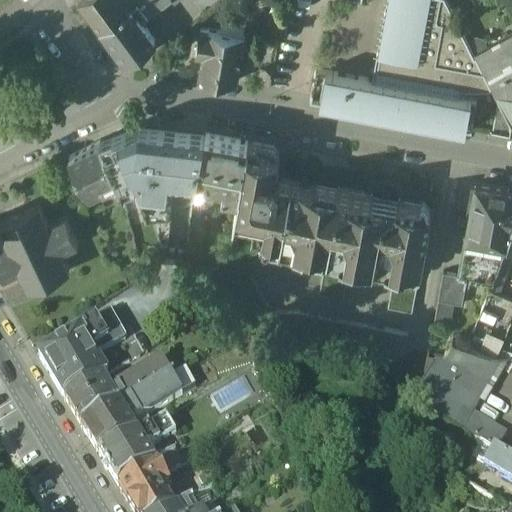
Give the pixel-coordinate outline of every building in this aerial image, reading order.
[(130,0),(82,0),(82,3),(102,29),(130,8),(134,5),(130,0)] [(140,0),(134,5),(130,8),(140,20),(166,0),(140,0)] [(387,0),(372,79),(458,95),(459,90),(493,90),(489,81),(447,0),(387,0)] [(130,8),(102,29),(126,61),(154,39),(140,20),(130,8)] [(245,22),(222,18),(220,29),(243,33),(245,22)] [(220,29),(201,25),(197,46),(204,47),(199,74),(236,81),(245,34),(243,33),(220,29)] [(273,47),(250,42),(245,64),(269,69),(273,47)] [(372,79),(316,69),(311,95),(472,126),(477,99),(458,95),(372,79)] [(511,98),(508,78),(489,81),(493,90),(499,100),(499,101),(511,99),(511,98)] [(511,99),(499,101),(511,125),(510,133),(511,133),(511,99)] [(499,101),(499,100),(493,129),(510,133),(511,125),(499,101)] [(197,177),(205,133),(140,127),(100,140),(117,174),(118,176),(119,183),(121,186),(138,180),(154,220),(171,218),(175,175),(197,177)] [(248,141),(205,133),(197,177),(226,182),(240,184),(248,141)] [(100,140),(70,155),(90,196),(102,190),(102,192),(119,183),(118,176),(117,174),(100,140)] [(273,147),(248,141),(240,184),(238,196),(237,200),(235,217),(255,221),(253,231),(263,233),(260,248),(262,251),(263,252),(278,255),(292,182),(274,179),(279,155),(273,147)] [(339,190),(292,181),(278,258),(325,267),(339,190)] [(240,184),(226,182),(224,193),(238,196),(240,184)] [(511,190),(476,184),(466,238),(507,246),(511,233),(511,190)] [(339,190),(325,267),(348,272),(371,276),(384,203),(374,202),(372,196),(339,190)] [(395,205),(384,203),(371,276),(394,280),(417,284),(420,268),(421,269),(431,212),(424,202),(420,205),(399,201),(395,205)] [(40,204),(2,221),(0,216),(0,231),(2,231),(8,243),(0,246),(0,268),(4,277),(21,270),(29,287),(70,268),(62,251),(78,243),(65,217),(49,224),(40,204)] [(252,235),(233,230),(225,305),(241,308),(254,330),(275,317),(251,278),(253,258),(262,251),(260,248),(252,235)] [(507,246),(466,238),(459,274),(466,276),(494,281),(496,273),(507,246)] [(511,256),(511,247),(507,246),(496,273),(504,276),(511,256)] [(324,268),(279,260),(275,282),(319,291),(324,268)] [(348,272),(325,267),(319,296),(343,300),(348,272)] [(459,274),(444,271),(434,323),(449,325),(453,303),(461,305),(466,276),(459,274)] [(504,276),(496,273),(494,281),(490,289),(498,292),(504,276)] [(417,284),(394,280),(388,309),(412,313),(417,284)] [(319,318),(297,314),(277,314),(291,336),(314,340),(319,318)] [(111,317),(82,334),(97,359),(126,342),(111,317)] [(385,331),(319,318),(314,340),(381,353),(385,331)] [(408,335),(385,331),(381,353),(375,386),(397,390),(408,335)] [(82,333),(39,359),(66,404),(102,381),(108,378),(97,359),(82,334),(82,333)] [(504,360),(453,340),(414,404),(462,432),(470,417),(504,360)] [(162,363),(118,390),(119,393),(112,398),(102,381),(66,404),(84,433),(172,379),(162,363)] [(241,377),(209,393),(217,409),(249,392),(241,377)] [(172,379),(84,433),(101,461),(138,438),(126,419),(132,416),(136,423),(139,424),(183,397),(172,379)] [(505,438),(470,417),(462,432),(494,452),(506,459),(509,453),(500,448),(505,438)] [(166,421),(138,438),(143,448),(144,449),(150,445),(152,449),(155,450),(176,437),(166,421)] [(138,438),(101,461),(119,491),(156,469),(144,449),(143,448),(138,438)] [(511,462),(506,459),(494,452),(484,469),(511,485),(511,462)] [(156,469),(119,491),(131,511),(177,511),(179,511),(176,506),(178,505),(175,500),(170,503),(164,494),(171,490),(171,487),(167,479),(180,471),(173,459),(156,469)] [(179,511),(177,511),(199,511),(194,502),(179,511)]
